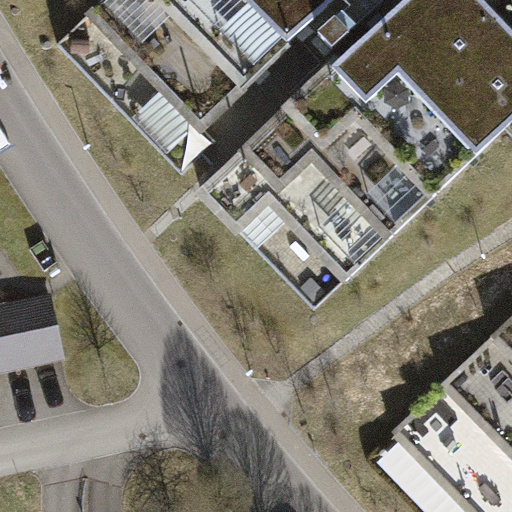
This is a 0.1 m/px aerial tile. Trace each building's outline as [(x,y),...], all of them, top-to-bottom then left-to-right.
[(195,123),(236,86),(155,0),(98,0),(89,8),(195,123)] [(155,0),(236,86),(280,46),(237,0),(155,0)] [(237,0),(280,46),(329,0),(237,0)] [(472,156),(511,116),(511,31),(480,0),(408,0),(362,45),(472,156)] [(426,202),(472,156),(362,45),(315,92),(426,202)] [(382,245),(426,202),(315,92),(272,135),(382,245)] [(342,285),(382,245),(272,135),(200,206),(234,239),(265,208),(342,285)] [(50,301),(0,309),(0,371),(60,362),(50,301)] [(511,312),(482,342),(511,372),(511,312)] [(437,386),(511,462),(511,372),(482,342),(437,386)] [(511,511),(511,462),(437,386),(387,435),(463,511),(511,511)]
